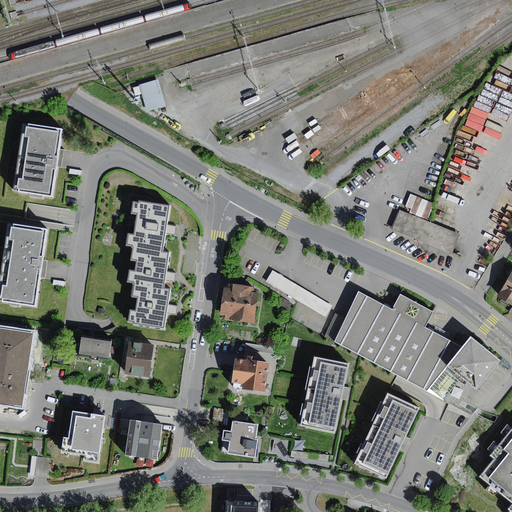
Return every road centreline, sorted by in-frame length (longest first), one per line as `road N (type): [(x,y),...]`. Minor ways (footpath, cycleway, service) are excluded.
road 1 (residential): [(234,192),(214,259),(187,478)]
road 2 (tertiary): [(0,37),(72,96),(234,192)]
road 3 (tertiary): [(234,192),(469,309)]
road 4 (residential): [(416,511),(312,482),(187,478)]
road 5 (residential): [(187,478),(0,500)]
